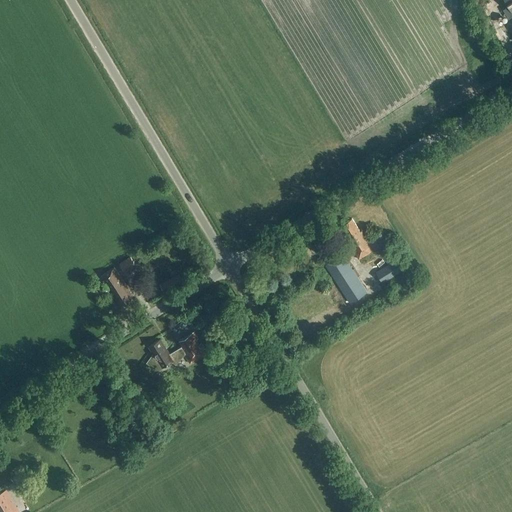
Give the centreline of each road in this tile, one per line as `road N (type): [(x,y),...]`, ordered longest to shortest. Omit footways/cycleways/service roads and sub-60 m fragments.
road 1 (tertiary): [(228,266),(511,92)]
road 2 (unclassified): [(228,266),(69,0)]
road 3 (unclassified): [(376,511),(228,266)]
road 4 (tertiary): [(0,409),(228,266)]
